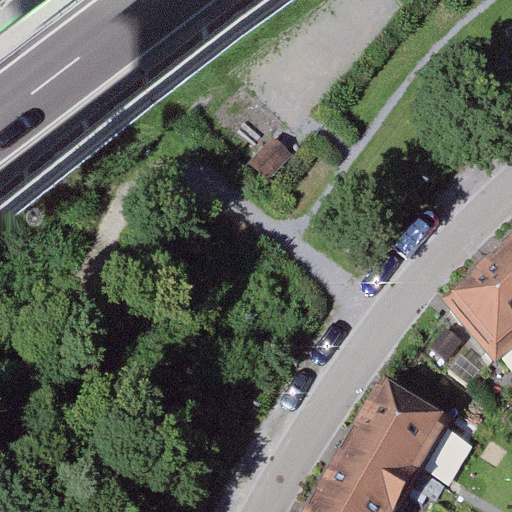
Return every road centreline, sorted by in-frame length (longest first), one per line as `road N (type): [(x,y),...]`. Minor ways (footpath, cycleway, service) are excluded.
road 1 (track): [(0,475),(155,201),(271,262),(379,340)]
road 2 (motorway): [(0,273),(356,0)]
road 3 (residential): [(264,511),(379,340),(511,221)]
road 4 (motorway): [(0,123),(160,0)]
